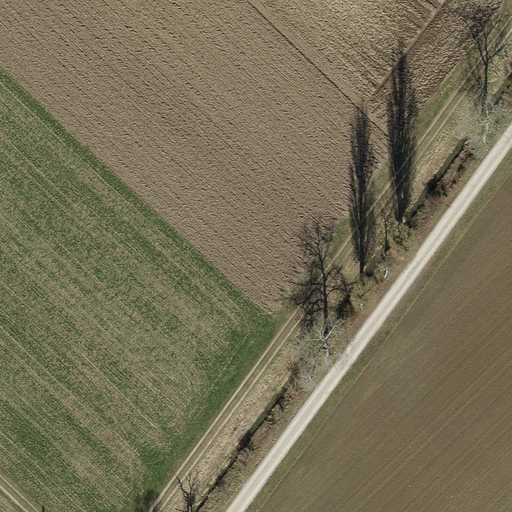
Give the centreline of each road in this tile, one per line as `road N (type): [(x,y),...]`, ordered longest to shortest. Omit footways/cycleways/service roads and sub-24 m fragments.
road 1 (track): [(158,511),(511,27)]
road 2 (track): [(234,511),(511,135)]
